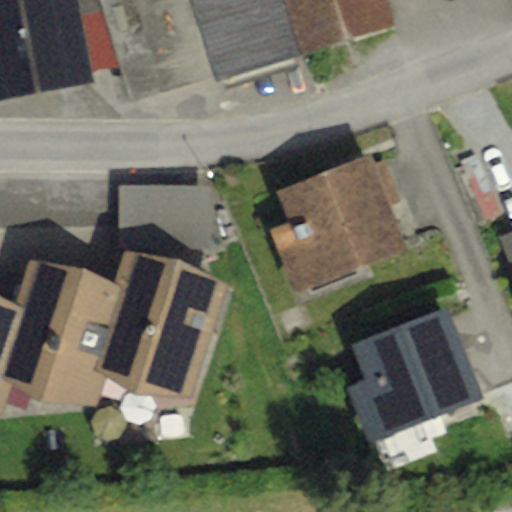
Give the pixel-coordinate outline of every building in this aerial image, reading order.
[(68,0),(0,0),(0,87),(83,70),(68,0)] [(108,0),(136,85),(213,60),(217,71),(392,15),(386,0),(108,0)] [(310,222),(288,229),(306,286),(417,250),(387,155),(298,184),(310,222)] [(210,184),(117,183),(117,251),(209,252),(210,184)] [(130,260),(121,292),(32,265),(19,308),(0,302),(0,397),(6,377),(87,401),(97,368),(186,394),(218,286),(130,260)] [(469,310),(379,345),(391,376),(374,379),(397,440),(504,398),(469,310)]
